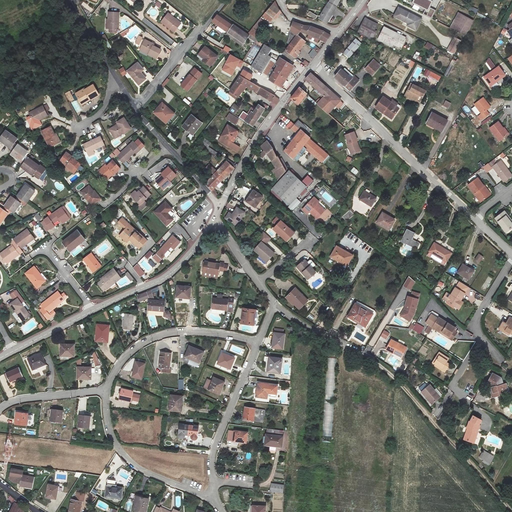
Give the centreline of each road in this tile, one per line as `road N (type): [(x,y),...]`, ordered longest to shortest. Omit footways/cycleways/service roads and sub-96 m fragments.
road 1 (unclassified): [(313,66),(474,219)]
road 2 (track): [(365,355),(405,389),(511,511)]
road 3 (residential): [(256,343),(199,332),(158,335),(128,352),(106,389)]
road 4 (residential): [(106,389),(115,447),(143,471),(216,500)]
road 5 (residential): [(219,205),(262,129),(313,66)]
road 6 (residential): [(216,500),(212,451),(256,343)]
road 7 (residential): [(90,309),(165,275),(214,219)]
road 8 (residential): [(133,107),(225,0)]
